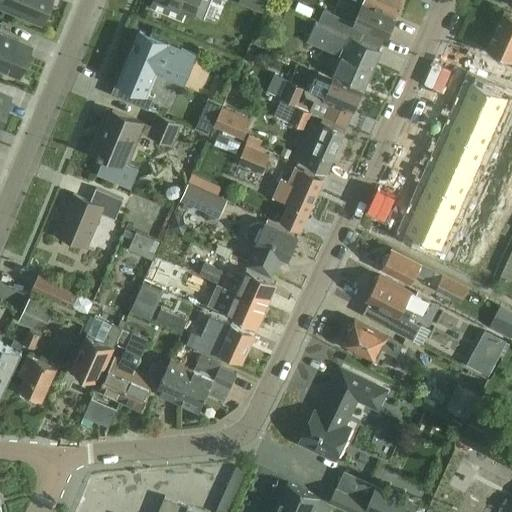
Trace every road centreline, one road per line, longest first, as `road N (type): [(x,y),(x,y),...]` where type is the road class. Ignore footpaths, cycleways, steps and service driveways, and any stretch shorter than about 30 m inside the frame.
road 1 (residential): [(58,456),(244,432),(445,0)]
road 2 (residential): [(0,217),(89,0)]
